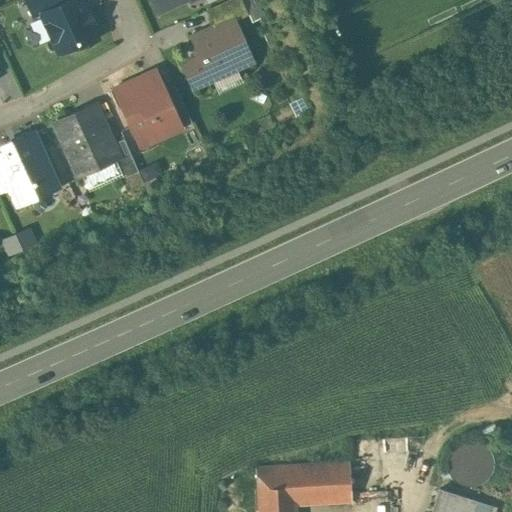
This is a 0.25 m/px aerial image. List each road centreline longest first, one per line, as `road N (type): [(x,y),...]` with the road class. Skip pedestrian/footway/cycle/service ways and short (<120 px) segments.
road 1 (secondary): [(0,388),(511,155)]
road 2 (residential): [(0,117),(138,44),(119,0)]
